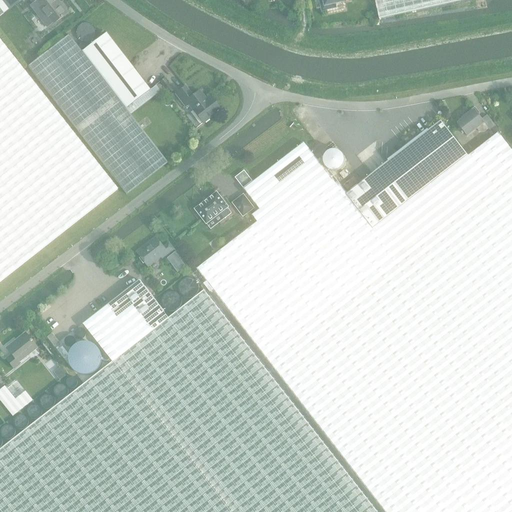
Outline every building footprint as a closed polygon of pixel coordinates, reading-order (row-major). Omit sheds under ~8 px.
[(0,0),(0,15),(3,13),(20,0),(0,0)] [(30,0),(33,4),(30,6),(47,29),(52,25),(53,26),(67,14),(60,4),(59,5),(54,0),(30,0)] [(320,0),(323,10),(335,7),(334,4),(345,1),(344,0),(320,0)] [(374,0),(379,20),(471,0),(374,0)] [(105,33),(81,52),(126,110),(150,92),(105,33)] [(167,164),(126,110),(81,52),(69,36),(28,67),(126,195),(167,164)] [(0,281),(117,190),(0,41),(0,281)] [(202,124),(220,110),(213,101),(209,105),(199,92),(192,97),(185,87),(175,94),(185,106),(187,104),(202,124)] [(488,128),(494,137),(498,134),(495,126),(487,115),(481,119),(475,111),(458,124),(467,136),(477,129),(481,134),(488,128)] [(374,228),(468,157),(441,122),(347,194),(374,228)] [(511,151),(498,134),(494,137),(468,157),(374,228),(511,406),(511,151)] [(266,237),(335,184),(304,143),(243,191),(259,212),(251,218),(256,225),(266,237)] [(343,170),(339,173),(343,178),(347,175),(343,170)] [(354,177),(343,185),(347,190),(358,183),(354,177)] [(337,183),(335,184),(266,237),(256,225),(195,272),(318,431),(321,428),(385,511),(511,511),(511,406),(374,228),(347,194),(346,195),(337,183)] [(217,192),(194,210),(206,225),(220,214),(224,219),(231,214),(227,209),(229,207),(217,192)] [(254,208),(244,195),(232,203),(243,217),(254,208)] [(169,242),(163,247),(156,238),(149,244),(150,245),(138,254),(140,256),(148,266),(160,256),(163,254),(166,257),(175,250),(169,242)] [(86,323),(115,361),(169,319),(140,282),(86,323)] [(207,290),(169,319),(115,361),(0,449),(0,511),(378,511),(331,451),(207,290)] [(47,338),(53,345),(55,347),(60,343),(52,334),(47,338)] [(18,363),(36,348),(26,335),(14,345),(13,343),(6,348),(11,355),(6,359),(13,369),(19,364),(18,363)] [(64,359),(69,355),(62,347),(57,351),(64,359)] [(0,391),(0,401),(12,417),(33,401),(25,391),(15,399),(6,387),(0,391)]
